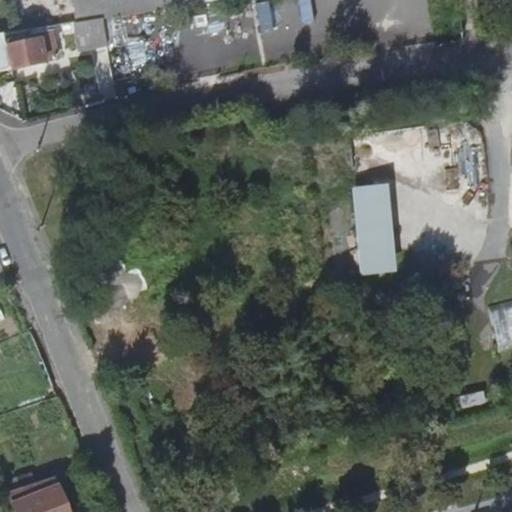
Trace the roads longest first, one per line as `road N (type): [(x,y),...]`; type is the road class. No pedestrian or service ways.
road 1 (residential): [(0,148),(218,91),(511,49)]
road 2 (residential): [(0,203),(124,511)]
